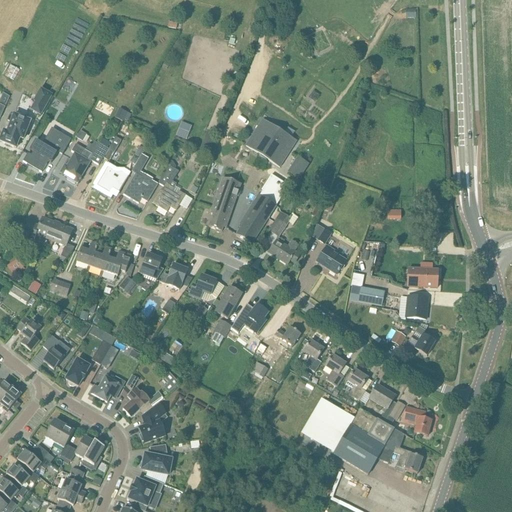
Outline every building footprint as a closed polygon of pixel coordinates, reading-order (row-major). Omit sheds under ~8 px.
[(14,67),(8,77),(14,81),(20,71),(14,67)] [(31,110),(40,115),(52,96),(50,94),(50,93),(42,88),(34,101),(35,102),(31,110)] [(0,104),(5,107),(8,96),(1,93),(0,97),(0,104)] [(31,122),(14,115),(7,133),(4,131),(0,141),(0,142),(16,149),(17,146),(18,147),(21,139),(23,140),(31,122)] [(108,127),(115,132),(120,123),(113,119),(108,127)] [(263,120),(246,146),(280,168),(296,142),(263,120)] [(189,132),(179,128),(175,136),(186,140),(189,132)] [(28,154),(23,162),(42,173),(48,162),(50,163),(51,164),(52,162),(56,155),(57,154),(56,153),(54,152),(55,151),(63,155),(71,140),(61,134),(60,135),(52,131),(44,146),(42,145),(39,143),(36,141),(35,142),(31,148),(30,149),(31,150),(34,151),(31,156),(28,154)] [(206,131),(199,148),(208,152),(214,134),(206,131)] [(115,137),(109,149),(103,158),(110,162),(122,141),(115,137)] [(101,139),(99,143),(107,148),(109,144),(101,139)] [(103,158),(109,149),(107,148),(99,143),(98,143),(92,154),(75,145),(71,152),(75,154),(67,167),(65,166),(60,173),(78,184),(79,181),(80,181),(82,179),(81,179),(90,163),(88,161),(89,160),(99,166),(103,158)] [(140,147),(130,163),(135,166),(142,155),(144,152),(143,152),(144,150),(140,147)] [(136,174),(123,195),(138,204),(141,200),(147,203),(158,185),(152,181),(153,180),(144,174),(141,172),(149,159),(142,155),(135,166),(131,172),(136,174)] [(298,158),(288,173),(299,180),(309,165),(298,158)] [(158,195),(152,204),(159,208),(160,206),(168,211),(167,213),(170,208),(176,212),(185,196),(179,192),(177,195),(172,192),(174,189),(176,185),(173,183),(179,172),(175,170),(176,168),(176,167),(174,164),(173,162),(171,161),(159,184),(164,187),(161,192),(160,191),(158,195)] [(115,171),(107,166),(95,186),(101,190),(102,189),(110,194),(109,195),(110,195),(113,191),(118,194),(129,176),(123,172),(115,171)] [(244,224),(236,236),(251,245),(276,207),(290,185),(286,182),(284,184),(271,176),(262,191),(263,192),(260,196),(259,195),(241,223),(244,224)] [(241,185),(223,179),(214,205),(210,214),(213,215),(208,228),(222,232),(223,228),(226,229),(229,219),(241,185)] [(195,196),(198,190),(193,187),(190,193),(195,196)] [(327,203),(324,211),(330,213),(333,206),(327,203)] [(401,211),(392,211),(392,205),(388,205),(388,219),(401,219),(401,211)] [(318,219),(322,209),(316,207),(312,216),(318,219)] [(269,231),(278,238),(290,219),(281,213),(269,231)] [(54,242),(61,226),(42,219),(39,227),(28,222),(22,236),(34,241),(37,235),(54,242)] [(61,226),(54,242),(65,246),(61,257),(67,259),(76,249),(67,245),(72,231),(61,226)] [(331,235),(324,231),(318,241),(324,245),(331,235)] [(288,249),(277,241),(269,253),(287,265),(290,260),(295,263),(299,256),(293,252),(297,246),(292,242),(288,249)] [(90,268),(97,245),(92,243),(90,248),(82,245),(76,263),(90,268)] [(97,245),(90,268),(104,272),(111,249),(105,247),(102,256),(95,254),(98,245),(97,245)] [(334,252),(327,247),(322,254),(317,263),(318,263),(317,263),(319,261),(331,268),(329,271),(337,276),(345,263),(333,254),(334,252)] [(112,250),(111,249),(104,272),(118,276),(119,271),(126,273),(131,256),(119,252),(117,257),(110,254),(112,250)] [(159,269),(162,261),(148,255),(140,275),(157,281),(164,270),(159,269)] [(25,270),(18,260),(7,267),(14,277),(25,270)] [(182,284),(188,271),(173,265),(169,276),(164,274),(160,283),(179,291),(182,284)] [(407,288),(437,289),(438,271),(408,270),(407,288)] [(216,282),(202,277),(197,287),(193,286),(189,295),(200,300),(203,292),(211,296),(216,282)] [(119,288),(128,295),(136,285),(128,278),(119,288)] [(35,294),(40,286),(34,282),(29,291),(35,294)] [(61,294),(65,284),(59,282),(55,292),(61,294)] [(71,286),(65,284),(61,294),(67,296),(71,286)] [(242,295),(229,288),(215,314),(227,320),(242,295)] [(352,291),(350,301),(382,307),(384,292),(373,290),(360,288),(359,292),(352,291)] [(30,298),(23,293),(19,298),(27,303),(30,298)] [(426,320),(428,299),(407,298),(405,319),(426,320)] [(169,301),(162,312),(168,316),(175,305),(169,301)] [(207,310),(199,305),(194,313),(195,313),(202,318),(207,310)] [(247,305),(231,329),(238,334),(244,325),(256,334),(257,333),(266,321),(263,319),(268,313),(258,306),(254,310),(247,305)] [(58,316),(62,320),(66,315),(62,312),(58,316)] [(80,319),(86,321),(89,314),(82,312),(80,319)] [(187,328),(194,332),(202,321),(194,316),(187,328)] [(97,317),(93,322),(99,326),(103,321),(97,317)] [(30,323),(25,319),(17,329),(22,333),(20,335),(25,339),(21,344),(31,352),(39,342),(34,338),(41,329),(31,321),(30,323)] [(220,321),(210,339),(221,345),(231,327),(220,321)] [(89,330),(83,325),(76,336),(82,340),(89,330)] [(111,345),(115,338),(93,327),(89,334),(111,345)] [(301,335),(290,328),(285,335),(278,331),(275,336),(273,335),(269,340),(278,346),(281,341),(292,349),(301,335)] [(393,330),(392,332),(387,340),(399,348),(406,337),(393,330)] [(420,341),(413,337),(409,344),(416,347),(414,350),(427,357),(435,343),(423,336),(420,341)] [(43,362),(54,371),(64,359),(63,358),(70,351),(60,343),(58,344),(50,338),(42,347),(50,353),(43,362)] [(103,342),(92,361),(101,366),(111,347),(103,342)] [(323,350),(310,342),(303,353),(310,358),(304,367),(314,374),(321,363),(317,361),(323,350)] [(261,344),(255,354),(269,363),(278,350),(269,345),(267,347),(261,344)] [(345,365),(332,356),(325,367),(332,372),(326,381),(336,388),(343,378),(339,375),(345,365)] [(66,380),(68,382),(68,384),(69,386),(71,387),(74,387),(76,386),(78,387),(82,380),(83,380),(86,375),(86,374),(90,367),(77,360),(66,380)] [(264,379),(269,370),(257,363),(250,375),(262,380),(263,378),(264,379)] [(368,379),(354,371),(347,382),(354,387),(348,396),(359,403),(365,393),(361,390),(368,379)] [(132,376),(125,388),(131,392),(138,379),(132,376)] [(94,386),(89,394),(106,403),(112,393),(117,396),(124,382),(115,377),(112,382),(104,378),(98,389),(94,386)] [(173,383),(177,389),(182,386),(177,380),(173,383)] [(0,403),(12,389),(10,387),(11,386),(7,382),(6,383),(4,382),(0,386),(0,403)] [(395,397),(378,386),(369,399),(387,411),(380,421),(384,424),(397,404),(393,401),(395,397)] [(15,390),(12,389),(0,403),(0,404),(4,407),(2,409),(7,413),(12,407),(14,408),(18,403),(16,402),(21,396),(19,394),(20,393),(16,389),(15,390)] [(163,400),(158,393),(149,401),(141,394),(140,394),(136,390),(135,392),(127,399),(131,403),(123,410),(131,420),(141,410),(144,414),(152,408),(163,400)] [(384,424),(389,427),(393,420),(396,421),(405,407),(398,402),(397,404),(384,424)] [(165,437),(160,424),(167,418),(164,415),(166,414),(159,405),(143,418),(147,430),(140,433),(141,435),(140,436),(142,442),(144,442),(144,444),(165,437)] [(428,437),(430,426),(431,421),(424,419),(425,413),(406,408),(403,419),(402,423),(416,426),(414,433),(428,437)] [(394,448),(400,449),(404,435),(394,430),(389,427),(384,424),(380,421),(360,410),(351,425),(333,455),(368,476),(379,457),(389,461),(392,454),(394,448)] [(45,438),(54,443),(55,444),(65,426),(55,421),(45,438)] [(74,432),(65,426),(55,444),(64,449),(60,456),(66,459),(72,448),(66,445),(74,432)] [(77,452),(72,448),(66,459),(71,463),(75,455),(84,461),(94,443),(85,438),(77,452)] [(84,461),(94,467),(105,448),(95,443),(94,443),(84,461)] [(34,451),(40,456),(44,459),(48,453),(38,446),(34,451)] [(164,459),(164,455),(167,455),(166,446),(150,448),(151,456),(145,455),(142,471),(168,476),(172,461),(164,459)] [(410,453),(400,449),(394,448),(392,454),(400,457),(395,470),(396,470),(402,472),(403,470),(417,475),(422,459),(410,455),(410,453)] [(44,459),(40,456),(36,461),(25,452),(18,461),(29,470),(34,475),(37,470),(39,471),(41,468),(45,471),(51,464),(44,459)] [(7,475),(17,484),(22,488),(25,484),(27,485),(30,482),(34,485),(39,479),(34,475),(29,470),(25,475),(14,466),(7,475)] [(73,469),(70,475),(82,480),(84,474),(73,469)] [(66,480),(62,490),(84,499),(86,494),(80,491),(82,486),(80,486),(82,480),(70,475),(68,481),(66,480)] [(132,493),(129,500),(137,503),(147,508),(153,494),(154,492),(160,495),(164,485),(145,477),(143,481),(142,483),(137,481),(134,487),(132,487),(130,492),(132,493)] [(92,484),(100,487),(102,481),(94,478),(92,484)] [(28,492),(22,488),(17,484),(13,489),(3,480),(0,483),(0,492),(6,498),(11,501),(14,497),(16,499),(19,496),(23,499),(28,492)] [(81,505),(84,499),(62,490),(58,501),(59,501),(57,507),(69,511),(71,506),(73,507),(75,502),(81,505)] [(11,511),(17,506),(11,501),(6,498),(2,503),(0,500),(0,511),(2,511),(3,511),(4,511),(5,511),(8,510),(10,511),(11,511)] [(37,509),(41,504),(35,499),(31,505),(37,509)]
